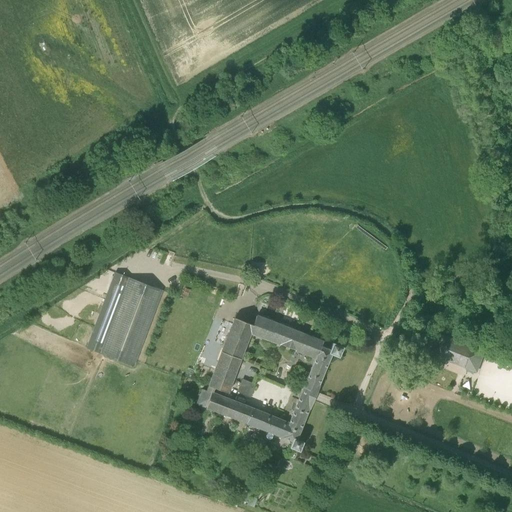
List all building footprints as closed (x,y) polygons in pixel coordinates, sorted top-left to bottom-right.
[(132,129),(135,135),(143,131),(140,124),(132,129)] [(134,366),(163,290),(115,272),(86,348),(134,366)] [(254,324),(251,332),(295,349),(302,333),(258,315),(254,324)] [(251,332),(254,324),(237,317),(209,385),(228,393),(251,332)] [(302,333),(295,349),(316,357),(303,387),(316,393),(320,384),(319,384),(331,354),(338,357),(343,346),(333,342),(330,349),(322,346),(324,341),(302,333)] [(478,373),(485,352),(444,336),(436,357),(478,373)] [(250,397),(255,384),(242,379),(240,382),(238,388),(237,392),(250,397)] [(313,401),(316,393),(303,387),(288,422),(280,419),(275,434),(292,441),(290,447),(299,451),(303,441),(297,438),(309,408),(310,408),(313,401)] [(246,422),(252,408),(211,391),(203,388),(197,403),(246,422)] [(266,431),(275,434),(280,419),(274,417),(252,408),(246,422),(266,431)] [(242,499),(246,501),(250,491),(246,489),(242,499)] [(254,507),(257,498),(250,496),(246,504),(254,507)]
